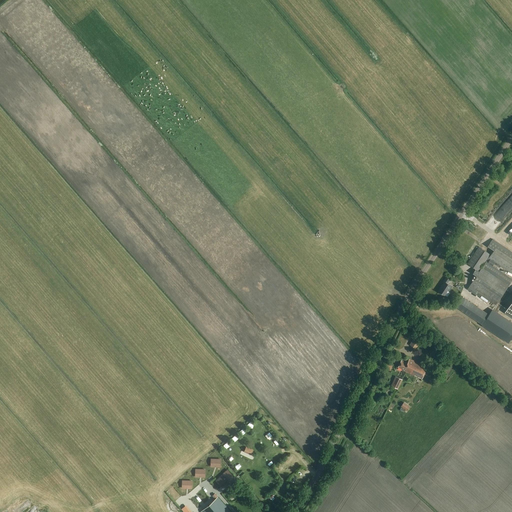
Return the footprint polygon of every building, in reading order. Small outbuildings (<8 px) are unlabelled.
[(492,236),(496,240),(505,231),(501,227),(492,236)] [(467,263),(476,269),(473,273),(476,276),(467,289),(475,294),(475,293),(480,297),(481,294),(495,304),(511,279),(511,278),(492,266),(495,262),(511,273),(511,251),(493,239),(488,246),(494,250),(491,255),(479,247),(467,263)] [(449,291),(452,286),(447,283),(450,279),(446,277),(443,282),(444,283),(438,291),(444,295),(448,290),(449,291)] [(482,324),(481,325),(508,343),(511,336),(511,322),(492,309),(489,314),(462,296),(455,307),(482,324)] [(477,321),(453,310),(452,313),(455,314),(454,316),(475,326),(477,321)] [(416,349),(421,340),(414,336),(409,345),(416,349)] [(411,364),(413,360),(409,358),(407,363),(401,360),(398,366),(404,369),(403,370),(405,371),(409,363),(411,364)] [(409,363),(405,371),(422,379),(427,367),(413,360),(411,364),(409,363)] [(414,380),(415,377),(409,375),(410,373),(391,367),(389,372),(414,380)] [(398,389),(402,379),(395,376),(391,385),(398,389)] [(407,410),(410,406),(404,402),(401,406),(407,410)] [(362,414),(366,416),(370,408),(367,406),(368,406),(366,405),(362,414)] [(222,488),(230,481),(224,473),(216,480),(222,488)] [(213,502),(202,490),(191,500),(201,511),(230,511),(218,497),(213,502)] [(171,499),(167,501),(171,508),(175,505),(171,499)]
